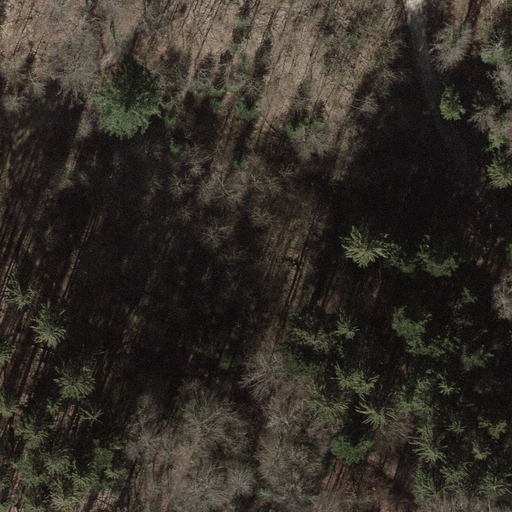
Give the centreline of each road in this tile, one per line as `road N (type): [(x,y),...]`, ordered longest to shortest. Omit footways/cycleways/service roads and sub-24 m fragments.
road 1 (track): [(448,511),(399,471),(113,329),(45,270),(11,210),(26,127),(164,0)]
road 2 (track): [(511,221),(436,104),(413,0)]
